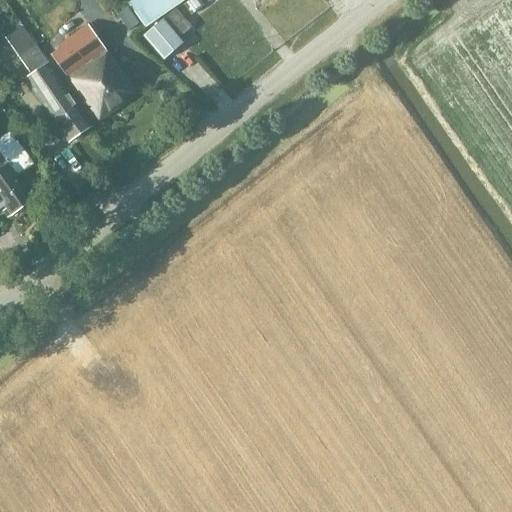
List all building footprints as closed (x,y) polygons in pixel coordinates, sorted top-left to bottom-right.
[(132,0),(127,4),(145,29),(186,0),(132,0)] [(199,0),(189,0),(184,4),(190,14),(203,5),(199,0)] [(191,28),(175,9),(142,37),(163,61),(184,43),(179,38),(191,28)] [(96,123),(135,96),(88,27),(61,45),(64,49),(52,57),(96,123)] [(6,38),(19,57),(28,51),(36,47),(23,28),(6,38)] [(91,126),(49,65),(36,47),(28,51),(19,57),(32,77),(26,81),(69,142),(91,126)] [(42,130),(38,124),(27,132),(23,126),(18,129),(26,141),(42,130)] [(0,211),(3,210),(10,219),(32,203),(13,177),(24,169),(33,163),(10,132),(0,139),(0,211)]
